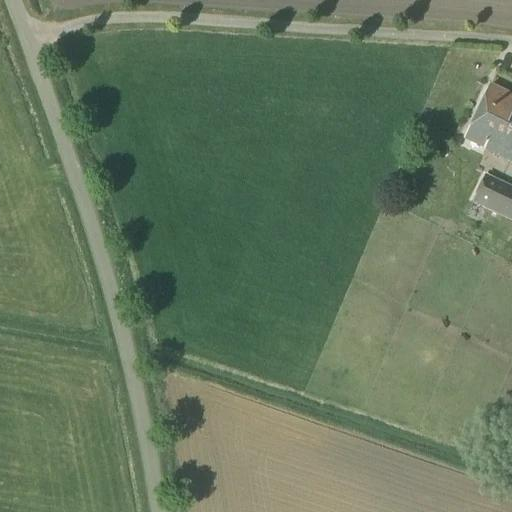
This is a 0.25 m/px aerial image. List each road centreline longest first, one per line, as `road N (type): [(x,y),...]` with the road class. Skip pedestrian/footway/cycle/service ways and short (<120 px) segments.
road 1 (unclassified): [(157,511),(85,211),(11,0)]
road 2 (unknown): [(511,46),(161,12),(101,19),(28,47)]
